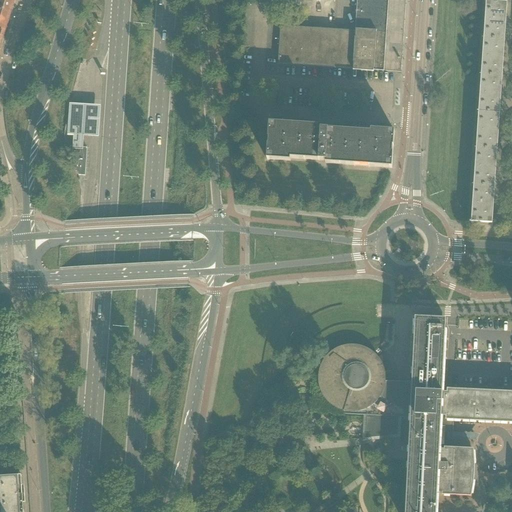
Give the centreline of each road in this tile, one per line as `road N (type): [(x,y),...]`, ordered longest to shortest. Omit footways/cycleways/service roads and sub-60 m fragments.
road 1 (primary): [(121,0),(81,511)]
road 2 (primary): [(131,511),(166,0)]
road 3 (residential): [(264,20),(259,109),(416,120)]
road 4 (primary): [(170,511),(218,271)]
road 5 (primary): [(31,277),(46,511)]
road 6 (primary): [(217,228),(198,0)]
road 7 (secondary): [(217,228),(28,238)]
road 8 (secondary): [(31,277),(218,271)]
road 9 (primary): [(69,0),(24,178)]
road 10 (secondary): [(218,271),(383,257)]
road 11 (secondary): [(381,240),(217,228)]
road 12 (tertiary): [(416,120),(424,0)]
